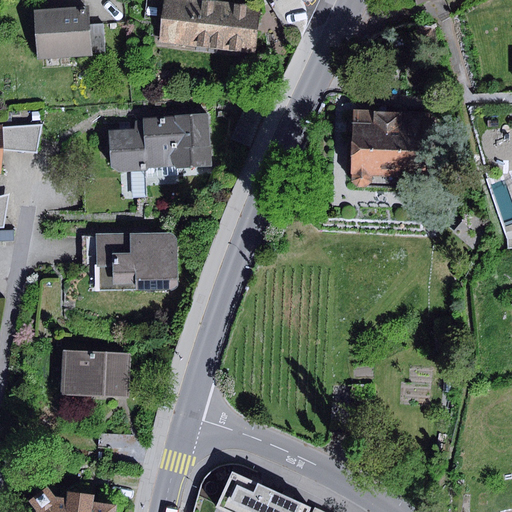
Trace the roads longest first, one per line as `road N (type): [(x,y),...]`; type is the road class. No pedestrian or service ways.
road 1 (residential): [(188,417),(254,221),(354,0)]
road 2 (residential): [(398,511),(282,449),(188,417)]
